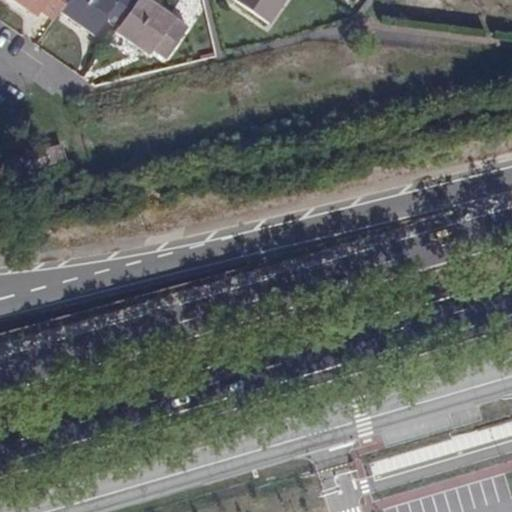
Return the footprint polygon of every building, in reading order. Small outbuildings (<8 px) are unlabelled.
[(68,0),(9,0),(36,19),(40,13),(53,22),(59,13),(68,0)] [(103,19),(117,28),(136,0),(68,0),(59,13),(92,36),(103,19)] [(185,25),(149,0),(136,0),(117,28),(114,33),(146,56),(150,50),(162,58),(185,25)] [(230,0),(268,25),(284,0),(230,0)] [(323,78),(202,109),(207,134),(329,103),(323,78)] [(132,102),(90,113),(101,155),(143,143),(132,102)] [(60,144),(4,159),(9,178),(64,164),(60,144)]
